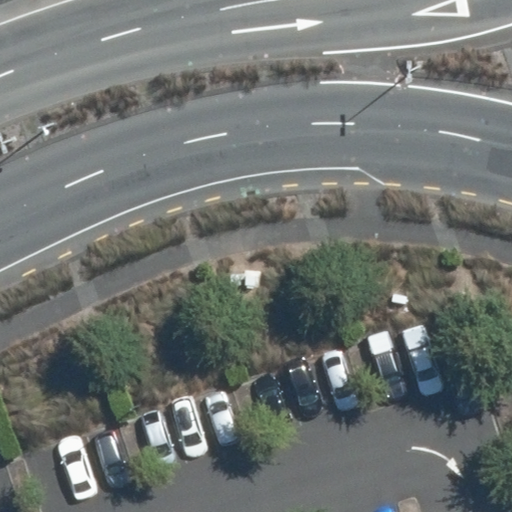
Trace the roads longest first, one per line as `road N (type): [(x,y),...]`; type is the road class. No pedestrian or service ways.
road 1 (tertiary): [(511,139),(369,123),(246,127),(77,180),(0,218)]
road 2 (tertiary): [(0,77),(145,27),(286,0)]
